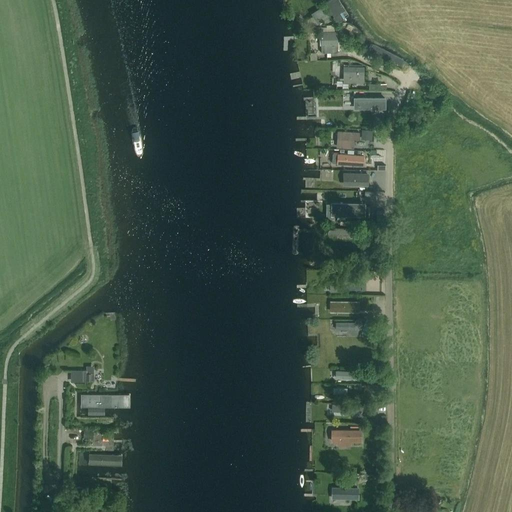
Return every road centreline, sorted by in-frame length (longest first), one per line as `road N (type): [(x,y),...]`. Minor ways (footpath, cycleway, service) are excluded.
road 1 (track): [(403,88),(390,133),(389,511)]
road 2 (unclassified): [(61,387),(47,390),(45,454),(48,480),(59,491)]
